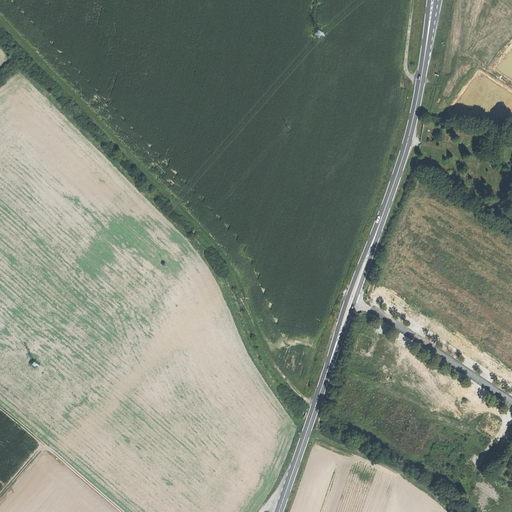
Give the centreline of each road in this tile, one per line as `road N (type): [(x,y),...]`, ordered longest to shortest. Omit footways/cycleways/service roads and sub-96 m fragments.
road 1 (primary): [(350,300),(401,162),(431,8)]
road 2 (primary): [(282,500),(350,300)]
road 3 (unclassified): [(350,300),(511,404)]
road 4 (track): [(122,511),(0,407)]
